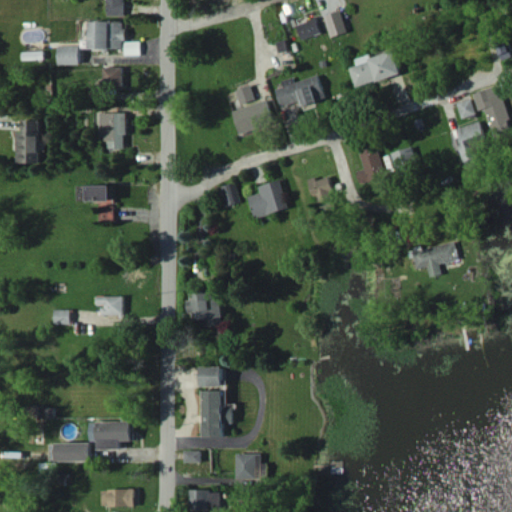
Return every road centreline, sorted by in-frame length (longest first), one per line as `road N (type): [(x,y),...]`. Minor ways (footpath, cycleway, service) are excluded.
road 1 (residential): [(158,0),(157,511)]
road 2 (residential): [(160,198),(511,73)]
